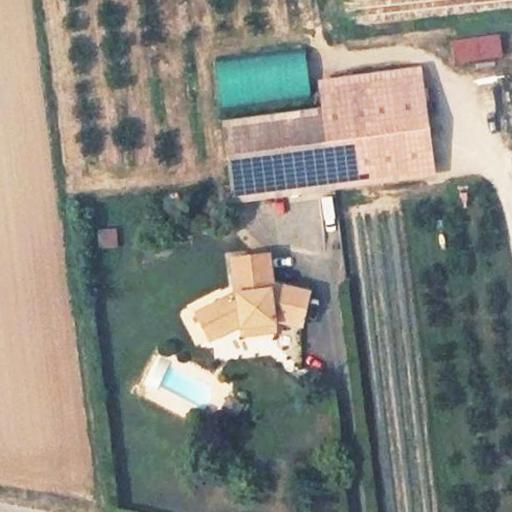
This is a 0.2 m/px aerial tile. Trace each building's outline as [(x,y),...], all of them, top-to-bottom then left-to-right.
[(498,36),(451,44),(454,64),(502,56),(498,36)] [(312,98),(306,48),(211,59),(216,109),(312,98)] [(234,201),(434,175),(420,68),(322,81),(326,107),(223,121),(234,201)] [(323,199),(327,222),(339,220),(335,197),(323,199)] [(99,230),(100,247),(120,246),(119,228),(99,230)] [(209,348),(240,333),(240,332),(243,331),(267,326),(277,325),(301,330),(308,295),(269,287),(268,261),(232,265),(238,301),(197,324),(209,348)] [(278,336),(277,325),(267,326),(243,331),(240,332),(240,333),(244,343),(278,336)]
